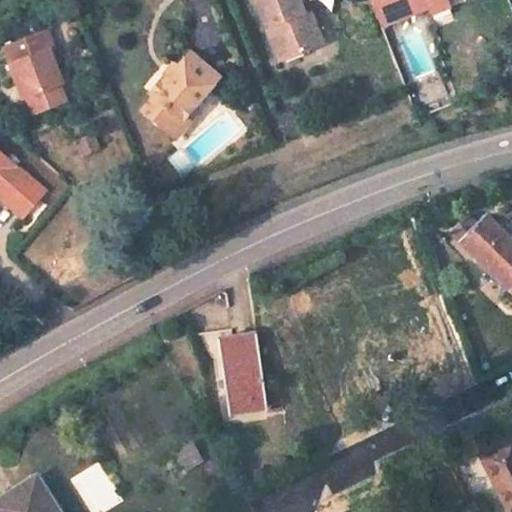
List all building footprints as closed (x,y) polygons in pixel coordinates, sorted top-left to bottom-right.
[(254,0),(279,60),(316,45),(304,15),(297,0),(308,0),(309,1),(312,0),(254,0)] [(370,0),(381,25),(431,5),(444,0),(370,0)] [(447,0),(444,0),(431,5),(434,13),(450,6),(447,0)] [(304,15),(316,45),(322,42),(311,13),(304,15)] [(46,31),(3,48),(24,99),(26,98),(58,85),(60,84),(53,66),(46,50),(52,47),(46,31)] [(46,50),(53,66),(59,64),(52,47),(46,50)] [(191,108),(218,76),(190,54),(178,68),(174,65),(150,95),(154,98),(144,111),(166,130),(180,114),(184,117),(191,108)] [(58,85),(26,98),(32,115),(65,101),(58,85)] [(180,114),(166,130),(175,138),(197,112),(191,108),(184,117),(180,114)] [(291,108),(275,115),(284,138),(303,130),(291,108)] [(91,133),(73,142),(80,158),(99,149),(91,133)] [(0,197),(21,216),(43,192),(0,154),(0,197)] [(511,241),(485,216),(462,240),(511,288),(511,241)] [(257,332),(219,338),(229,411),(268,405),(257,332)] [(511,440),(481,455),(508,511),(510,511),(511,511),(511,440)] [(193,444),(175,453),(181,465),(199,456),(193,444)] [(36,474),(0,497),(0,511),(51,511),(48,508),(55,503),(36,474)]
